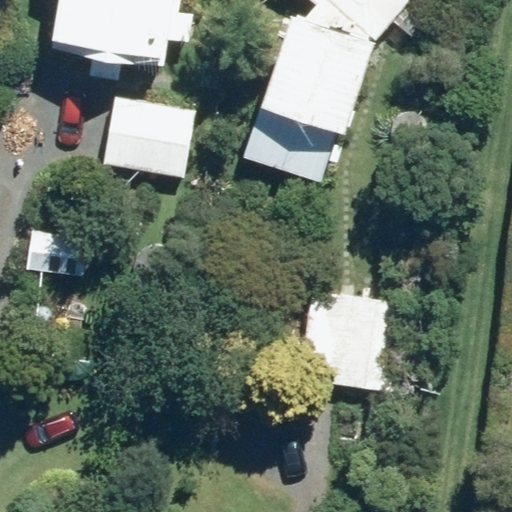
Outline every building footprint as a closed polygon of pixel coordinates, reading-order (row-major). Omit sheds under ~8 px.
[(63,0),(56,48),(168,64),(172,37),(191,39),(194,14),(179,11),(180,0),(63,0)] [(311,0),(316,3),(305,12),(299,10),(257,152),(327,172),(340,130),(349,133),(357,110),(363,113),(368,95),(363,93),(379,39),(412,0),(311,0)] [(198,107),(116,94),(105,164),(185,178),(198,107)] [(92,226),(31,219),(25,265),(87,272),(92,226)] [(405,300),(314,291),(304,381),(394,390),(405,300)]
